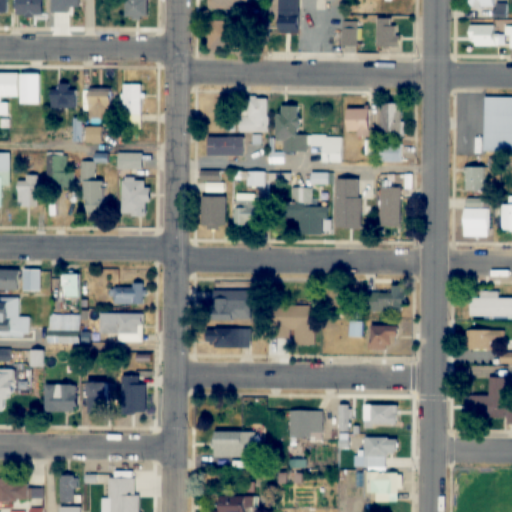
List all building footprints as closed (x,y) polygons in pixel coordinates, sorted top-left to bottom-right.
[(7,0),(0,0),(0,14),(8,14),(7,0)] [(44,16),(43,0),(17,0),(17,16),(44,16)] [(99,0),(99,15),(116,15),(116,0),(99,0)] [(126,0),(126,18),(149,18),(149,0),(126,0)] [(210,0),(210,8),(249,8),(249,0),(210,0)] [(300,32),(300,0),(278,0),(279,32),(300,32)] [(507,0),(470,0),(471,15),(508,15),(507,0)] [(378,47),(398,47),(398,18),(378,18),(378,47)] [(236,21),(209,21),(209,49),(236,49),(236,21)] [(359,45),(360,21),(343,21),(343,45),(359,45)] [(472,41),(472,25),(494,25),(493,41),(472,41)] [(21,105),(41,105),(41,74),(0,73),(0,115),(9,116),(9,98),(21,98),(21,105)] [(77,110),(77,84),(52,84),(52,110),(77,110)] [(124,130),(142,130),(142,85),(124,85),(124,130)] [(89,89),(89,121),(112,121),(112,89),(89,89)] [(511,98),(486,99),(486,154),(511,153),(511,98)] [(269,99),(241,99),(240,133),(269,134),(269,99)] [(403,135),(403,104),(382,104),(382,135),(403,135)] [(299,107),(284,107),(284,115),(279,115),(278,152),(308,152),(308,136),(299,136),(299,107)] [(370,109),(347,109),(347,132),(357,132),(357,139),(370,139),(370,109)] [(60,143),(102,142),(102,128),(83,128),(83,120),(74,120),(74,130),(60,131),(60,143)] [(324,162),(342,162),(342,137),(311,137),(311,149),(324,149),(324,162)] [(245,138),(209,138),(209,156),(245,156),(245,138)] [(195,144),(195,163),(230,163),(230,144),(195,144)] [(403,162),(403,146),(382,146),(382,162),(403,162)] [(11,154),(0,153),(0,208),(1,208),(1,187),(11,187),(11,154)] [(74,189),(74,172),(68,172),(68,154),(47,154),(47,189),(74,189)] [(143,170),(143,154),(119,154),(119,170),(143,170)] [(96,162),(83,162),(82,210),(104,210),(104,181),(96,181),(96,162)] [(486,168),(467,168),(467,193),(486,193),(486,168)] [(247,180),(247,187),(266,187),(266,172),(236,172),(236,180),(247,180)] [(329,173),(312,173),(312,185),(329,185),(329,173)] [(38,178),(18,178),(18,208),(38,208),(38,178)] [(148,180),(123,180),(123,217),(148,217),(148,180)] [(362,229),(362,180),(338,180),(338,229),(362,229)] [(326,235),(326,207),(313,207),(313,188),(296,188),(296,234),(326,235)] [(382,228),(401,228),(401,188),(382,188),(382,228)] [(236,225),(261,225),(261,194),(236,194),(236,225)] [(202,228),(227,228),(227,197),(202,197),(202,228)] [(489,208),(483,208),(483,200),(466,200),(466,238),(489,238),(489,208)] [(502,232),(511,232),(511,204),(502,205),(502,232)] [(0,290),(19,290),(19,270),(0,270),(0,290)] [(41,270),(24,270),(24,291),(41,291),(41,270)] [(80,275),(63,275),(63,298),(80,298),(80,275)] [(115,285),(115,305),(145,305),(145,285),(115,285)] [(368,290),(368,312),(407,312),(407,286),(391,286),(391,290),(368,290)] [(251,290),(214,290),(214,320),(251,320),(251,290)] [(471,298),(471,318),(511,317),(511,298),(499,298),(499,296),(481,296),(481,298),(471,298)] [(0,336),(30,337),(30,318),(20,318),(20,299),(0,298),(0,336)] [(316,306),(277,306),(277,338),(296,338),(296,345),(316,345),(316,306)] [(143,337),(143,313),(101,313),(101,334),(108,334),(108,337),(143,337)] [(50,332),(80,332),(80,315),(50,315),(50,332)] [(398,348),(398,327),(360,327),(360,348),(398,348)] [(252,348),(252,328),(208,328),(208,348),(252,348)] [(505,330),(467,331),(468,348),(506,348),(505,330)] [(0,362),(10,362),(10,350),(0,349),(0,362)] [(511,364),(511,353),(502,354),(502,364),(511,364)] [(14,371),(0,370),(0,412),(5,412),(5,399),(14,399),(14,371)] [(143,376),(123,376),(123,412),(143,412),(143,376)] [(467,397),(467,418),(506,419),(506,425),(511,424),(511,405),(506,406),(507,394),(511,393),(511,378),(490,378),(490,397),(467,397)] [(108,383),(88,383),(88,414),(108,414),(108,383)] [(46,385),(46,412),(77,412),(77,385),(46,385)] [(351,431),(351,406),(340,406),(340,431),(351,431)] [(399,406),(365,406),(365,427),(399,427),(399,406)] [(291,439),(324,439),(324,411),(291,411),(291,439)] [(256,432),(215,432),(215,457),(256,457),(256,432)] [(365,438),(365,467),(387,467),(387,455),(398,455),(398,438),(365,438)] [(368,494),(395,494),(395,473),(368,473),(368,494)] [(61,503),(79,503),(79,476),(61,476),(61,503)] [(102,511),(138,511),(139,478),(110,478),(110,499),(102,499),(102,511)] [(42,511),(44,488),(28,488),(28,481),(0,479),(0,506),(11,507),(10,511),(25,511),(30,511),(42,511)]
